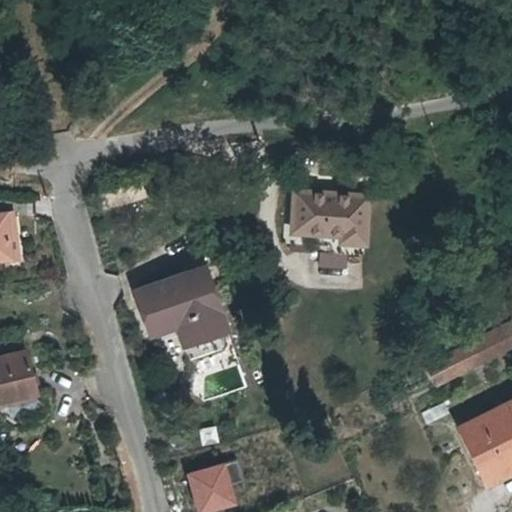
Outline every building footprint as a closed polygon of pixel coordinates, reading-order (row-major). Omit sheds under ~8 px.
[(295,229),(344,235),(343,240),(370,243),(375,198),(300,189),(295,229)] [(0,214),(0,260),(13,259),(7,214),(0,214)] [(202,266),(171,276),(191,338),(222,328),(202,266)] [(149,329),(174,320),(181,341),(191,338),(171,276),(135,288),(149,329)] [(434,385),(511,346),(511,325),(426,367),(434,385)] [(0,384),(26,379),(16,338),(0,341),(0,384)] [(480,479),(511,463),(511,399),(455,427),(480,479)] [(214,423),(197,426),(200,443),(217,440),(214,423)]
